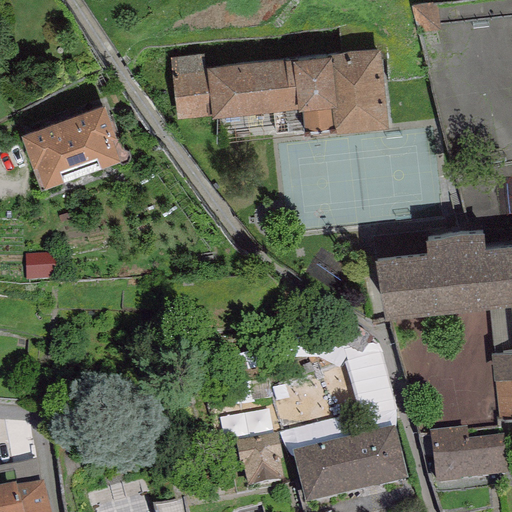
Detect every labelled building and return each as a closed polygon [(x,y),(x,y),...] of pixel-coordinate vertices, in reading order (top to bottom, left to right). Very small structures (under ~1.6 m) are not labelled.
[(293,50),(207,60),(206,51),(178,54),(179,68),(171,69),(176,115),(213,111),(216,140),(304,129),(303,120),(334,116),(335,122),(387,116),(378,41),(332,47),(331,43),(293,48),(293,50)] [(104,94),(20,127),(41,181),(125,149),(104,94)] [(509,308),(511,331),(511,352),(490,355),(493,383),(497,426),(511,424),(511,246),(482,250),(480,229),(424,234),(425,254),(378,259),(384,320),(509,308)] [(55,254),(25,255),(26,280),(56,279),(55,254)] [(466,425),(429,429),(435,481),(505,474),(501,434),(468,437),(466,425)] [(394,430),(293,454),(305,506),(406,482),(394,430)] [(277,434),(236,442),(241,467),(243,466),(248,489),(285,482),(281,463),(283,463),(277,434)] [(15,485),(0,488),(0,511),(50,511),(43,483),(16,489),(15,485)]
